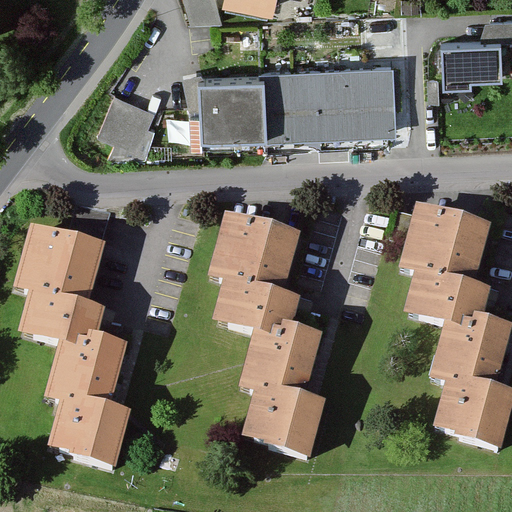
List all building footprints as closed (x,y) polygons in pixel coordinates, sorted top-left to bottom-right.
[(215,0),(184,0),(192,24),(222,22),(215,0)] [(275,0),(222,0),(221,2),(272,13),(275,0)] [(511,21),(484,23),(478,42),(440,43),(442,85),(473,84),(472,78),(501,77),(500,43),(511,42),(511,21)] [(198,75),(180,76),(188,112),(189,147),(232,145),(232,138),(263,136),(263,142),(395,136),(392,65),(258,71),(258,77),(198,80),(198,75)] [(436,105),(435,81),(426,82),(427,105),(436,105)] [(154,114),(113,97),(95,139),(136,157),(154,114)] [(493,235),(418,214),(399,280),(417,285),(406,323),(446,335),(430,390),(448,395),(436,439),(457,446),(457,448),(500,461),(511,420),(511,403),(495,398),(511,339),(511,335),(485,328),(493,303),(475,297),(493,235)] [(301,243),(227,221),(207,287),(225,292),(214,330),(254,342),(238,397),(257,403),(244,447),(266,453),(265,456),(308,468),(325,412),(303,406),(321,344),(294,336),(301,310),(283,305),(301,243)] [(107,254),(32,232),(13,298),(31,303),(20,341),(60,353),(44,408),(62,414),(50,458),(71,464),(71,466),(114,479),(131,423),(109,417),(127,354),(99,346),(107,321),(89,316),(107,254)]
